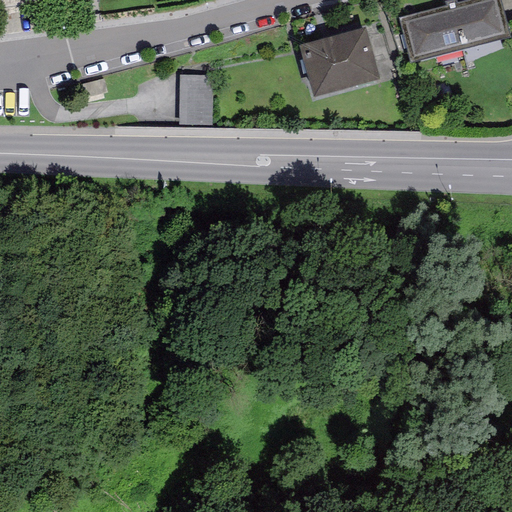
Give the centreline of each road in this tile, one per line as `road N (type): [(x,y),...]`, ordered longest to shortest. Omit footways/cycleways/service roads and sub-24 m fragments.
road 1 (primary): [(511,168),(0,154)]
road 2 (residential): [(293,0),(0,63)]
